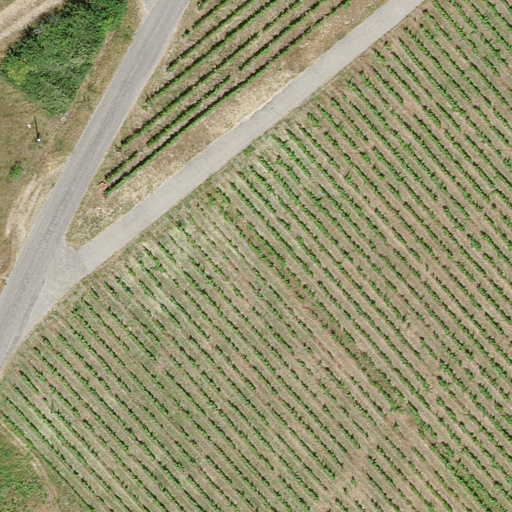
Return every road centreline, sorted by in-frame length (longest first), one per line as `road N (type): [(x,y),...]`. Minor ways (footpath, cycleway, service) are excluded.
road 1 (track): [(408,0),(14,312)]
road 2 (track): [(0,347),(178,0)]
